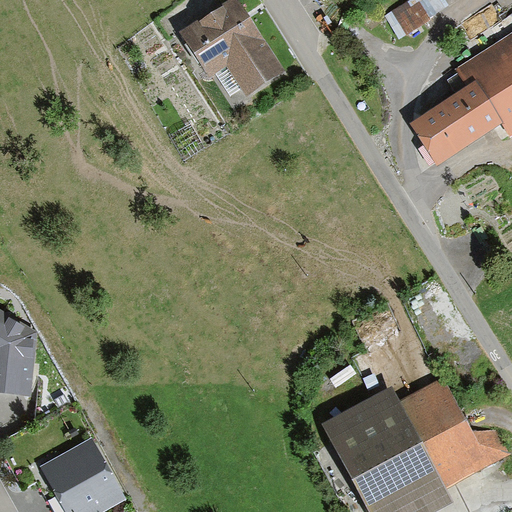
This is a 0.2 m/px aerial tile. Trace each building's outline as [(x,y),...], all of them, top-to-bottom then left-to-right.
[(229,0),(224,0),(170,34),(216,108),(274,73),(229,0)] [(411,0),(412,1),(388,12),(400,39),(451,15),(443,0),(411,0)] [(511,136),(511,32),(454,69),(465,87),(410,122),(437,165),(502,124),(510,137),(511,136)] [(0,394),(29,397),(33,337),(0,319),(0,394)] [(393,403),(333,434),(373,511),(398,511),(505,456),(493,434),(472,446),(441,389),(397,412),(393,403)] [(98,511),(120,500),(91,448),(48,472),(69,511),(98,511)]
